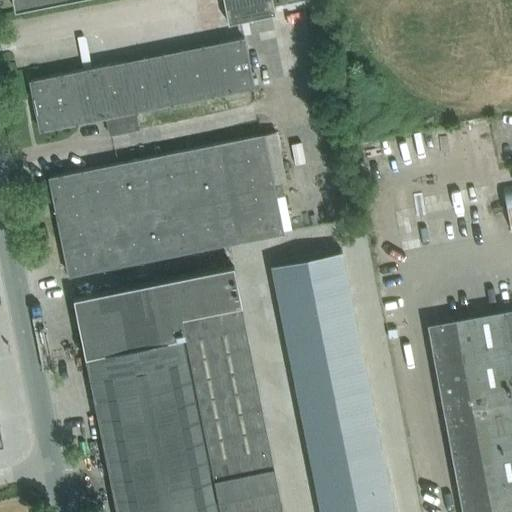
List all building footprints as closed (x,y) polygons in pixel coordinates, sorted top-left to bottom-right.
[(223,0),(228,23),(275,13),(272,0),(223,0)] [(39,129),(105,116),(109,134),(139,128),(135,110),(253,86),(243,37),(29,80),(39,129)] [(280,150),(276,132),(276,130),(263,133),(272,183),(281,181),(286,180),(280,150)] [(263,133),(142,157),(49,176),(69,273),(283,231),(276,196),(283,194),(281,181),(272,183),(263,133)] [(511,511),(511,184),(503,186),(511,231),(511,230),(511,306),(494,310),(426,323),(462,511),(511,511)] [(393,511),(341,249),(271,263),(320,511),(393,511)] [(73,295),(116,511),(281,511),(233,263),(73,295)]
